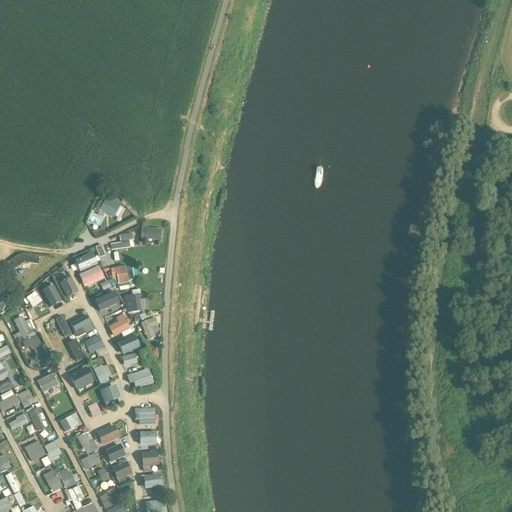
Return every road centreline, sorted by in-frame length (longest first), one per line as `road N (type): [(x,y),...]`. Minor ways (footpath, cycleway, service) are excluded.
road 1 (track): [(505,0),(438,280),(433,406),(452,511)]
road 2 (unclassified): [(226,0),(172,218),(162,359),(172,511)]
road 3 (track): [(0,244),(67,253),(139,221),(172,218)]
